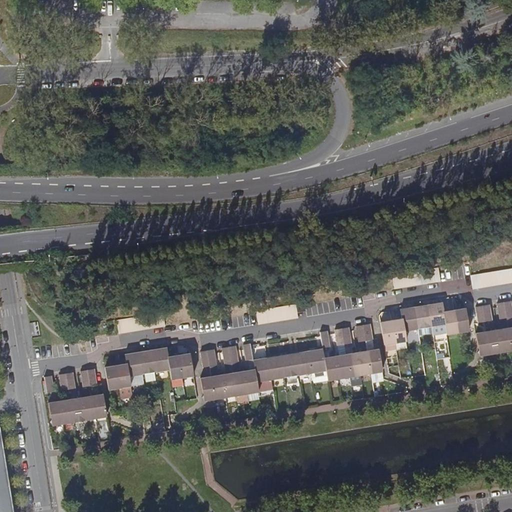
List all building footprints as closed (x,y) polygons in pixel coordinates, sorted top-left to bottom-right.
[(474,288),(511,281),(511,266),(471,274),(474,288)] [(500,320),(507,319),(504,303),(497,304),(498,308),(500,320)] [(297,304),(257,308),(259,322),(299,317),(297,304)] [(432,328),(446,326),(444,312),(443,304),(429,306),(432,328)] [(418,330),(432,328),(429,306),(415,308),(418,330)] [(492,322),(490,310),(489,306),(482,307),(485,323),(492,322)] [(478,324),(485,323),(482,307),(475,308),(478,324)] [(405,333),(418,330),(415,308),(401,311),(402,319),(405,333)] [(466,309),(455,311),(458,334),(469,332),(466,309)] [(455,311),(444,312),(446,326),(448,336),(458,334),(455,311)] [(129,329),(142,329),(142,317),(130,317),(131,325),(129,325),(129,329)] [(402,319),(392,321),(395,344),(406,343),(405,333),(402,319)] [(392,321),(381,323),(384,346),(395,344),(392,321)] [(367,342),(374,340),(371,325),(370,325),(364,326),(367,342)] [(360,343),(367,342),(364,326),(358,327),(358,331),(360,343)] [(352,344),(351,332),(350,328),(343,329),(345,345),(352,344)] [(338,346),(345,345),(343,329),(335,331),(336,335),(338,346)] [(511,350),(508,329),(497,330),(501,353),(511,351),(511,350)] [(497,330),(487,332),(490,355),(501,353),(497,330)] [(330,348),(328,332),(321,333),(321,337),(323,349),(330,348)] [(487,332),(476,334),(479,356),(490,355),(487,332)] [(247,361),(254,361),(252,348),(251,344),(244,345),(245,349),(247,361)] [(239,362),(237,350),(237,346),(230,347),(233,363),(239,362)] [(225,365),(233,363),(230,347),(223,348),(223,353),(225,365)] [(157,373),(171,370),(169,357),(167,348),(154,350),(157,373)] [(323,349),(310,351),(313,373),(327,371),(325,358),(323,349)] [(144,375),(157,373),(154,350),(141,353),(144,375)] [(217,366),(215,354),(215,350),(208,351),(211,367),(217,366)] [(380,350),(368,351),(372,374),(383,372),(380,350)] [(203,368),(211,367),(208,351),(201,352),(203,368)] [(310,351),(296,354),(299,376),(313,373),(310,351)] [(368,351),(358,353),(362,376),(372,374),(368,351)] [(130,377),(144,375),(141,353),(126,355),(128,364),(130,377)] [(191,353),(179,355),(183,378),(194,376),(191,353)] [(358,353),(347,355),(351,377),(362,376),(358,353)] [(296,354),(282,356),(286,378),(299,376),(296,354)] [(179,355),(169,357),(171,370),(172,380),(183,378),(179,355)] [(347,355),(337,357),(340,379),(351,377),(347,355)] [(282,356),(268,358),(272,380),(286,378),(282,356)] [(337,357),(325,358),(327,371),(329,381),(340,379),(337,357)] [(268,358),(254,361),(256,370),(258,383),(272,380),(268,358)] [(120,389),(131,387),(130,377),(128,364),(117,365),(120,389)] [(110,390),(120,389),(117,365),(106,367),(110,390)] [(84,388),(92,386),(89,370),(82,372),(82,375),(84,388)] [(92,386),(98,385),(95,370),(89,370),(92,386)] [(248,394),(259,392),(258,383),(256,370),(245,371),(248,394)] [(238,396),(248,394),(245,371),(234,373),(238,396)] [(76,389),(74,377),(74,373),(67,374),(70,390),(76,389)] [(227,398),(238,396),(234,373),(223,375),(227,398)] [(62,391),(70,390),(67,374),(60,375),(60,379),(62,391)] [(216,400),(227,398),(223,375),(212,377),(216,400)] [(55,392),(52,380),(52,376),(45,377),(47,394),(55,392)] [(205,401),(216,400),(212,377),(201,379),(205,401)] [(104,395),(93,396),(97,419),(107,417),(104,395)] [(93,396),(82,398),(86,421),(97,419),(93,396)] [(82,398),(71,400),(75,423),(86,421),(82,398)] [(71,400),(60,401),(64,424),(75,423),(71,400)] [(60,401),(49,403),(53,426),(64,424),(60,401)] [(0,427),(0,511),(14,511),(2,427),(0,427)]
